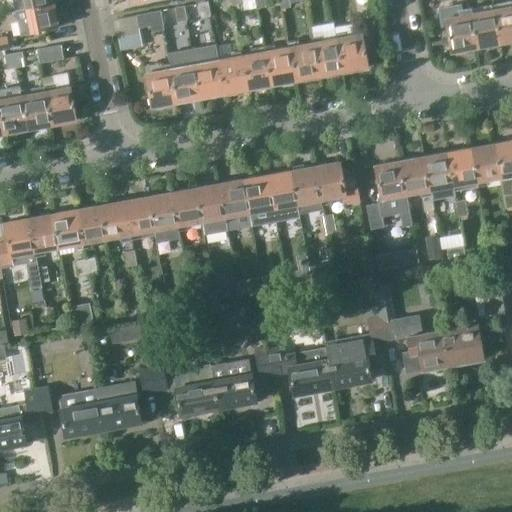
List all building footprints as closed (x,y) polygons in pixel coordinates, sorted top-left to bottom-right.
[(13,0),(15,11),(53,3),(52,0),(13,0)] [(233,12),(230,0),(221,0),(224,13),(233,12)] [(243,10),(241,0),(230,0),(233,12),(243,10)] [(265,0),(255,0),(258,10),(267,9),(265,0)] [(289,0),(280,0),(282,10),(291,9),(289,0)] [(499,44),(511,41),(511,0),(493,4),(493,5),(494,9),(493,9),(499,44)] [(207,2),(198,4),(201,18),(209,16),(207,2)] [(53,3),(15,11),(20,34),(58,27),(53,3)] [(475,49),(499,44),(493,9),(494,9),(493,5),(482,7),(483,10),(470,13),(468,13),(475,49)] [(183,7),(175,8),(177,21),(185,20),(183,7)] [(451,53),(475,49),(468,13),(470,13),(469,10),(459,12),(460,17),(445,20),(451,53)] [(159,11),(136,15),(138,28),(161,24),(159,11)] [(336,37),(342,72),(368,67),(362,35),(346,37),(344,25),(334,27),(335,34),(334,34),(334,38),(336,37)] [(312,42),(319,76),(342,72),(336,37),(334,38),(322,40),(321,36),(310,38),(311,42),(312,42)] [(11,38),(7,39),(6,37),(0,37),(0,49),(12,47),(11,38)] [(289,46),(295,81),(319,76),(312,42),(311,42),(298,44),(298,40),(286,42),(287,46),(289,46)] [(37,49),(39,59),(39,63),(63,58),(60,45),(37,49)] [(264,50),(270,85),(295,81),(289,46),(287,46),(274,48),(273,45),(262,47),(263,50),(264,50)] [(24,62),(39,59),(37,49),(22,52),(13,53),(16,66),(24,65),(24,62)] [(240,51),(246,89),(270,85),(264,50),(263,50),(251,53),(250,49),(240,51)] [(240,51),(230,52),(231,56),(218,59),(217,59),(223,93),(246,89),(240,51)] [(7,68),(16,66),(13,53),(5,55),(7,68)] [(217,59),(218,59),(217,55),(206,57),(207,61),(194,63),(193,63),(199,98),(223,93),(217,59)] [(193,63),(194,63),(194,59),(180,61),(181,65),(170,67),(169,67),(175,102),(199,98),(193,63)] [(169,67),(170,67),(170,63),(145,68),(146,73),(152,106),(175,102),(169,67)] [(45,88),(52,125),(76,121),(70,87),(56,90),(55,84),(53,85),(51,77),(42,79),(43,86),(43,88),(45,88)] [(28,129),(30,129),(52,125),(45,88),(43,88),(30,91),(29,88),(20,90),(28,129)] [(28,129),(20,90),(10,92),(11,94),(0,96),(0,117),(3,134),(28,129)] [(511,140),(496,143),(502,177),(503,183),(511,181),(511,140)] [(496,143),(472,148),(479,183),(477,183),(478,188),(488,186),(487,179),(502,177),(496,143)] [(479,183),(472,148),(448,152),(455,192),(464,190),(463,185),(477,183),(479,183)] [(448,152),(423,157),(430,191),(431,191),(445,189),(445,194),(455,192),(448,152)] [(423,157),(400,161),(406,196),(408,196),(420,193),(424,212),(434,210),(431,191),(430,191),(423,157)] [(406,196),(400,161),(375,165),(381,198),(396,196),(399,215),(401,214),(403,228),(413,227),(408,196),(406,196)] [(340,162),(316,167),(323,206),(332,205),(331,200),(345,197),(347,203),(360,201),(356,178),(343,180),(340,162)] [(323,206),(316,167),(292,171),(298,206),(312,203),(313,208),(323,206)] [(292,171),(268,175),(276,215),(285,213),(284,208),(298,206),(292,171)] [(268,175),(244,180),(251,214),(265,212),(265,217),(276,215),(268,175)] [(244,180),(220,184),(227,224),(237,222),(236,217),(251,214),(244,180)] [(227,224),(220,184),(197,188),(203,223),(217,221),(218,225),(227,224)] [(197,188),(173,193),(180,232),(189,231),(188,226),(203,223),(197,188)] [(173,193),(149,197),(155,232),(169,229),(170,234),(180,232),(173,193)] [(149,197),(125,201),(133,241),(142,239),(141,235),(155,232),(149,197)] [(460,216),(469,214),(466,199),(457,201),(460,216)] [(125,201),(102,205),(108,241),(121,238),(122,243),(133,241),(125,201)] [(379,203),(367,205),(371,228),(382,226),(379,203)] [(102,205),(78,210),(85,250),(93,249),(93,243),(108,241),(102,205)] [(78,210),(54,214),(60,250),(75,247),(76,252),(85,250),(78,210)] [(54,214),(30,218),(37,258),(47,256),(46,252),(60,250),(54,214)] [(334,229),(331,214),(322,216),(325,230),(334,229)] [(32,259),(37,258),(30,218),(5,223),(8,237),(0,238),(0,261),(1,267),(32,261),(32,259)] [(511,234),(498,237),(500,247),(511,244),(511,234)] [(448,247),(446,249),(449,263),(467,260),(464,244),(448,247)] [(126,266),(135,264),(136,264),(133,249),(123,251),(126,266)] [(380,270),(395,267),(392,253),(377,256),(380,270)] [(87,259),(90,274),(98,272),(95,257),(87,259)] [(90,274),(87,259),(77,261),(80,275),(90,274)] [(320,277),(318,265),(310,267),(312,279),(320,277)] [(38,268),(41,283),(51,281),(48,266),(38,268)] [(494,289),(498,313),(499,317),(511,315),(504,281),(494,283),(495,289),(494,289)] [(498,313),(494,289),(482,291),(486,315),(498,313)] [(317,297),(304,299),(308,319),(320,317),(317,297)] [(385,341),(379,308),(378,306),(366,308),(372,339),(373,343),(385,341)] [(379,308),(385,341),(407,337),(410,352),(403,353),(407,373),(423,370),(449,365),(442,329),(423,332),(420,314),(393,319),(392,313),(390,306),(379,308)] [(461,325),(442,329),(449,365),(483,359),(476,317),(460,320),(461,325)] [(142,339),(140,325),(126,327),(128,341),(142,339)] [(326,343),(326,347),(333,386),(371,379),(368,364),(376,362),(373,343),(372,339),(364,340),(363,336),(326,343)] [(333,386),(326,347),(296,353),(296,351),(283,353),(282,347),(267,350),(272,378),(291,375),(294,393),(333,386)] [(267,350),(255,352),(260,380),(272,378),(267,350)] [(227,363),(211,366),(214,382),(219,407),(255,400),(256,400),(255,394),(252,375),(249,359),(227,363)] [(211,363),(165,372),(169,390),(176,389),(180,414),(194,411),(219,407),(214,382),(211,366),(211,363)] [(164,364),(152,366),(157,392),(169,390),(165,372),(164,364)] [(152,366),(141,369),(146,394),(157,392),(152,366)] [(135,385),(97,392),(104,428),(142,421),(135,385)] [(49,387),(37,389),(42,413),(53,411),(49,387)] [(42,413),(37,389),(25,391),(30,415),(42,413)] [(60,396),(63,409),(61,409),(66,435),(104,428),(97,392),(97,390),(60,396)] [(0,447),(27,442),(22,417),(21,417),(19,405),(0,408),(0,447)]
